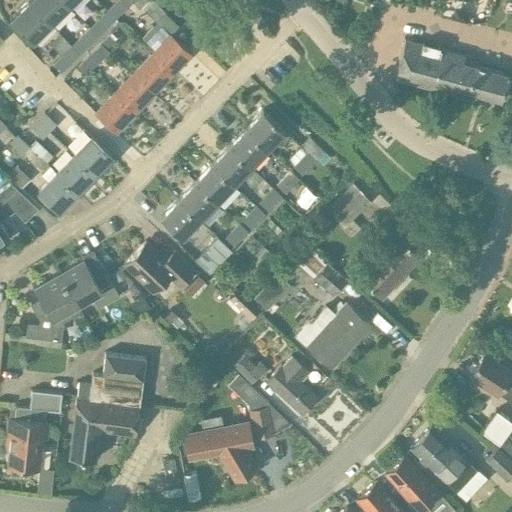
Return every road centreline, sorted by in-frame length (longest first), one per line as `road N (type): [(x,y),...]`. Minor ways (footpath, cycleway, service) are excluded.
road 1 (residential): [(270,511),(330,476),(399,407),(511,212)]
road 2 (residential): [(511,181),(399,129),(298,8)]
road 3 (residential): [(144,169),(298,8)]
road 4 (residential): [(0,24),(15,48),(144,169)]
road 5 (residential): [(0,274),(90,220),(144,169)]
